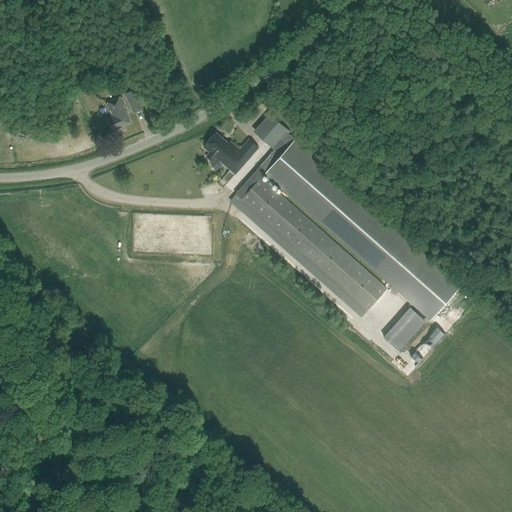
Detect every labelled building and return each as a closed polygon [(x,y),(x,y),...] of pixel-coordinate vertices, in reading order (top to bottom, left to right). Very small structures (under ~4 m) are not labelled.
[(125,94),(133,112),(141,108),(133,90),(125,94)] [(122,125),(130,121),(120,97),(106,103),(112,115),(107,118),(113,130),(122,125)] [(362,318),(387,289),(261,178),(265,174),(430,320),(461,285),(289,134),(291,132),(275,118),(259,136),(272,148),(274,150),(235,194),(240,198),(234,205),(362,318)] [(204,147),(211,153),(207,157),(213,162),(217,158),(236,174),(259,147),(250,139),(240,150),(230,141),(228,143),(217,133),(204,147)] [(410,307),(384,337),(399,351),(426,321),(410,307)] [(434,327),(443,336),(450,329),(441,320),(434,327)]
